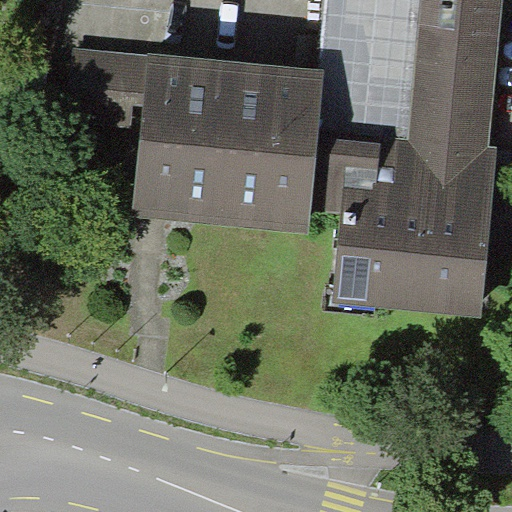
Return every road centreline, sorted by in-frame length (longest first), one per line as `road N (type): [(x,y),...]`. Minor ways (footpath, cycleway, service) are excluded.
road 1 (primary): [(121,459),(276,511)]
road 2 (primary): [(121,459),(81,443),(0,431)]
